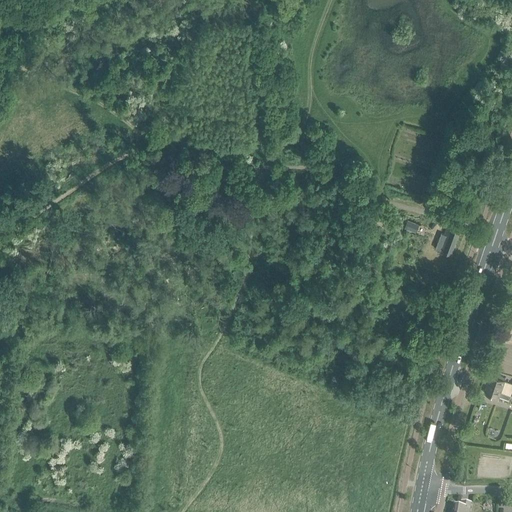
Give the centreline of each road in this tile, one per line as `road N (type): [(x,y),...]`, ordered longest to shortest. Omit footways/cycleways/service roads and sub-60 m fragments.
road 1 (track): [(479,230),(388,202),(141,160),(105,167),(0,239)]
road 2 (secondary): [(421,484),(511,189)]
road 3 (track): [(333,0),(314,43),(310,87),(325,113),(369,153),(388,202)]
